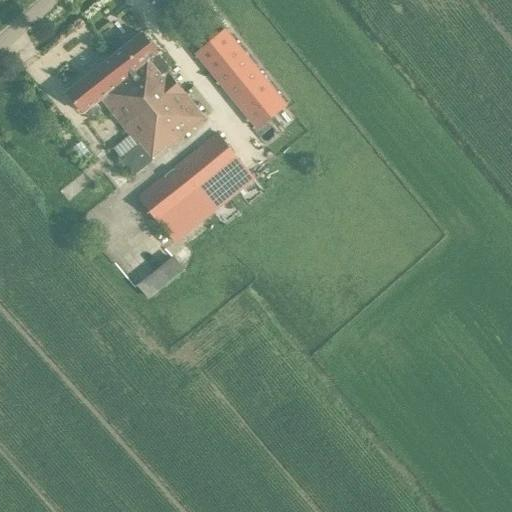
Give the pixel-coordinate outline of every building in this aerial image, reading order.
[(285,104),(224,30),(195,53),(256,128),(285,104)] [(152,110),(174,140),(203,117),(166,70),(170,68),(142,32),(114,54),(130,75),(128,76),(153,108),(152,110)] [(130,75),(114,54),(67,91),(84,111),(101,98),(137,143),(120,157),(132,173),(174,140),(152,110),(153,108),(128,76),(130,75)] [(174,242),(252,178),(216,134),(138,197),(174,242)] [(148,299),(184,269),(173,256),(137,285),(148,299)]
